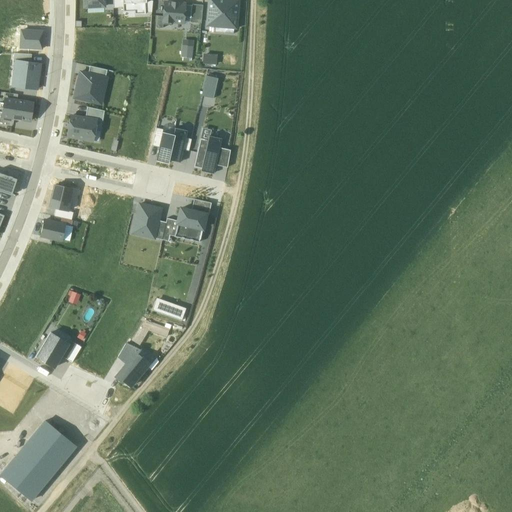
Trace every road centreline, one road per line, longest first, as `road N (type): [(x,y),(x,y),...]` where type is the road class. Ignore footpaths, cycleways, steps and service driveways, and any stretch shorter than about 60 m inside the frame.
road 1 (residential): [(37,169),(155,195),(167,188),(164,175),(43,146)]
road 2 (residential): [(58,0),(43,146)]
